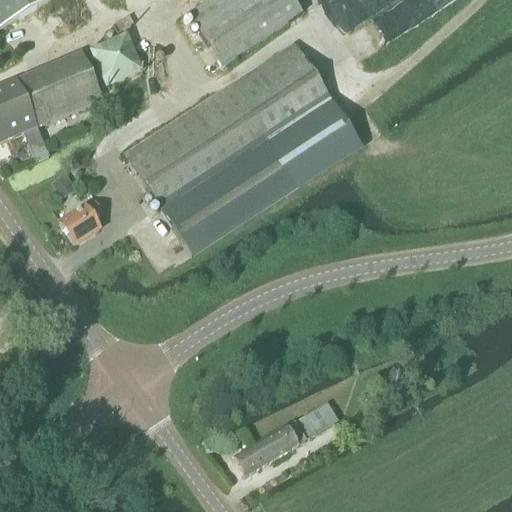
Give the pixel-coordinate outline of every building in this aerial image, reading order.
[(0,0),(0,31),(52,0),(0,0)] [(215,0),(213,2),(188,18),(220,69),(302,17),(290,0),(215,0)] [(125,35),(89,52),(104,90),(141,74),(125,35)] [(123,158),(194,265),(302,197),(274,155),(337,114),(293,47),(123,158)] [(81,52),(15,80),(35,129),(102,102),(81,52)] [(15,84),(0,90),(0,146),(22,137),(34,166),(47,161),(35,132),(15,84)] [(58,228),(73,250),(98,232),(91,223),(100,217),(92,206),(84,212),(83,210),(58,228)] [(327,407),(285,431),(296,450),(338,425),(327,407)] [(285,431),(259,447),(270,466),(296,450),(285,431)] [(259,447),(231,464),(242,483),(270,466),(259,447)]
